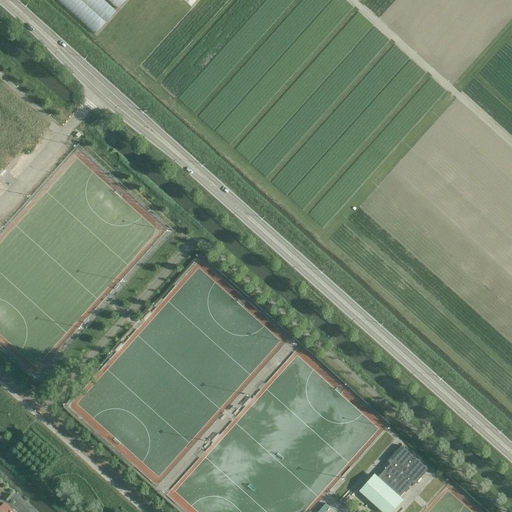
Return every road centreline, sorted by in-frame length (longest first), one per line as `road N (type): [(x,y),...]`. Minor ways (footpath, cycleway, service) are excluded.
road 1 (secondary): [(511,453),(150,129)]
road 2 (track): [(351,0),(511,143)]
road 3 (secondary): [(59,47),(98,94),(150,129)]
road 4 (secondary): [(150,129),(59,47)]
